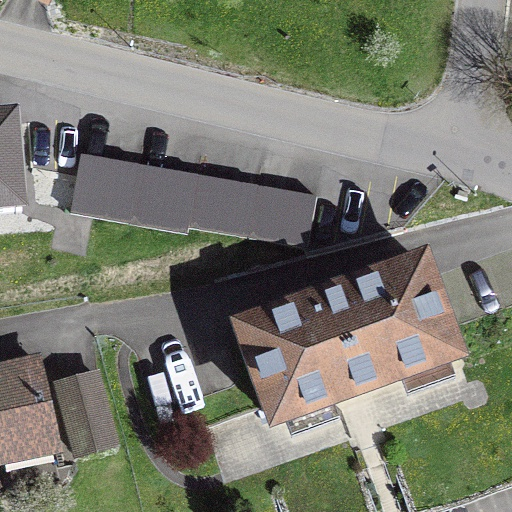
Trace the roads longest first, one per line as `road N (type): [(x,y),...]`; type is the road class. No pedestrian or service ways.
road 1 (residential): [(478,155),(0,38)]
road 2 (residential): [(478,155),(483,0)]
